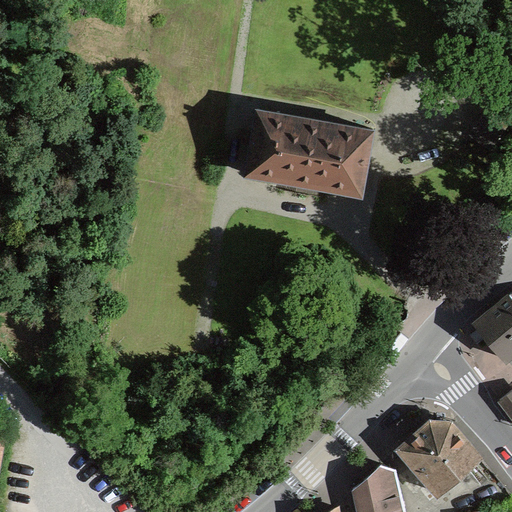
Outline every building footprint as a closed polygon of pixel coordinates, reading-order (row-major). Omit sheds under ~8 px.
[(247,172),(362,192),(373,127),(258,107),(247,172)] [(511,290),(476,319),(507,356),(511,351),(511,290)] [(506,401),(511,409),(511,388),(502,397),(506,401)] [(441,490),(482,454),(451,419),(433,418),(402,444),(441,490)] [(362,511),(407,511),(396,465),(383,460),(377,466),(356,485),(362,511)]
